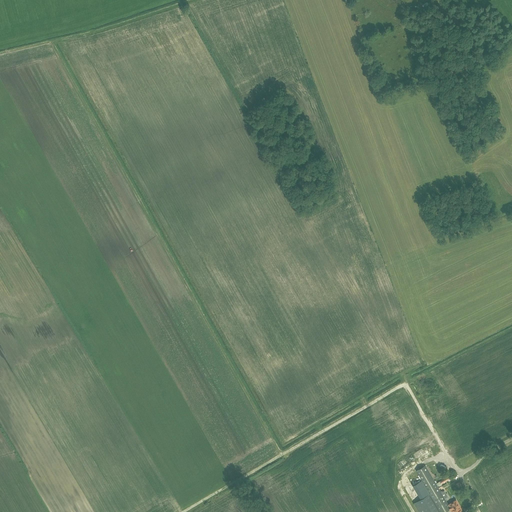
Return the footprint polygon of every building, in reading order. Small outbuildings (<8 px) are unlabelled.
[(381,406),(376,409),(379,415),(385,412),(381,406)] [(360,420),(364,429),(370,426),(366,417),(360,420)] [(409,418),(395,425),(397,430),(411,423),(409,418)] [(399,446),(410,436),(406,431),(394,442),(399,446)] [(415,439),(419,445),(432,437),(428,431),(415,439)] [(448,504),(425,465),(416,470),(415,468),(405,475),(411,485),(405,488),(418,511),(444,511),(450,509),(451,508),(451,510),(451,511),(462,511),(456,500),(448,504)]
